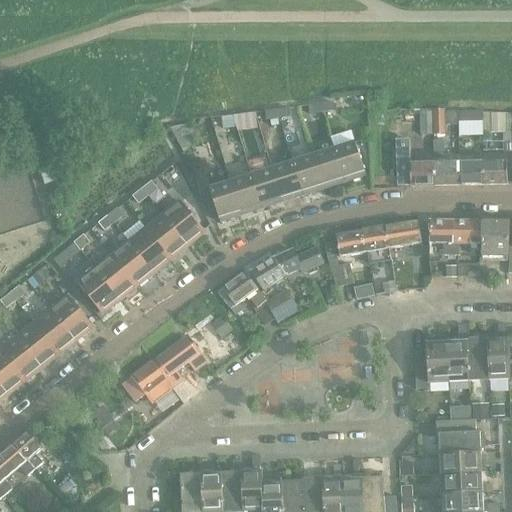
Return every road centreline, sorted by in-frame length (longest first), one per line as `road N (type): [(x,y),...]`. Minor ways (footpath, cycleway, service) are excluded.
road 1 (residential): [(511,200),(442,198),(338,212),(242,253),(126,330),(0,434)]
road 2 (residential): [(165,439),(395,429),(389,308)]
road 3 (residential): [(165,439),(237,378),(313,330),(389,308)]
road 4 (unclassified): [(360,0),(391,18),(511,19)]
road 5 (residential): [(389,308),(511,300)]
